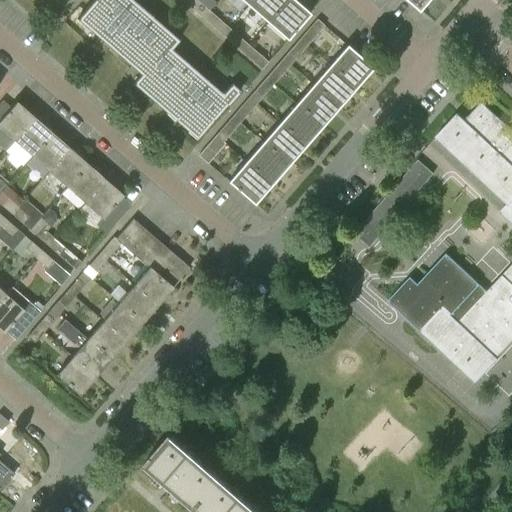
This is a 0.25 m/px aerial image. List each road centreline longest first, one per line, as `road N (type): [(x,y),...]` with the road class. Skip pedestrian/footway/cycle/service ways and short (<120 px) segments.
road 1 (residential): [(259,260),(0,38)]
road 2 (residential): [(85,461),(259,260)]
road 3 (residential): [(259,260),(427,65)]
